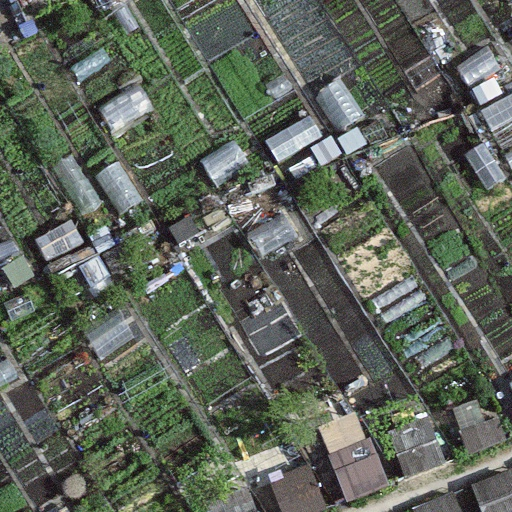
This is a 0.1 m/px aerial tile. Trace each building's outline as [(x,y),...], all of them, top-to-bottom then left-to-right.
[(495,58),(456,80),(468,102),(507,81),(495,58)] [(360,121),(337,83),(315,96),(338,134),(360,121)] [(140,88),(101,110),(114,132),(153,110),(140,88)] [(511,98),(482,116),(494,138),(511,127),(511,98)] [(308,120),(269,142),(281,164),(320,142),(308,120)] [(237,143),(198,165),(211,187),(250,166),(237,143)] [(507,183),(484,144),(462,157),(485,196),(507,183)] [(142,205),(119,167),(97,180),(120,218),(142,205)] [(286,213),(247,235),(259,257),(299,235),(286,213)] [(68,221),(29,243),(41,265),(80,244),(68,221)] [(232,233),(193,255),(206,277),(245,255),(232,233)] [(181,268),(142,289),(154,312),(193,290),(181,268)] [(120,312),(81,334),(94,356),(133,335),(120,312)] [(5,361),(0,364),(0,393),(18,384),(5,361)] [(499,423),(458,440),(468,462),(508,445),(499,423)] [(429,424),(387,441),(405,486),(447,469),(429,424)] [(370,445),(328,462),(346,506),(388,489),(370,445)] [(328,511),(310,468),(269,485),(279,511),(328,511)] [(511,511),(511,476),(511,475),(471,491),(478,511),(511,511)] [(255,511),(247,492),(206,510),(206,511),(255,511)] [(459,511),(453,498),(417,511),(459,511)]
